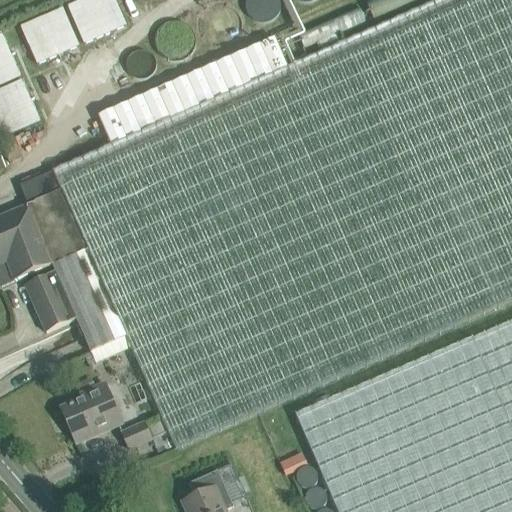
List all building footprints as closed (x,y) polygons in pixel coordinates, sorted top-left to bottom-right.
[(511,0),(444,0),(289,69),(276,39),(98,118),(111,147),(53,173),(53,174),(20,188),(30,210),(0,222),(0,267),(7,265),(14,283),(52,267),(56,274),(25,287),(45,335),(75,322),(89,355),(127,340),(176,451),(511,302),(511,0)] [(113,0),(82,0),(67,7),(84,44),(125,26),(113,0)] [(243,22),(243,21),(241,13),(237,7),(234,4),(230,2),(223,0),(219,0),(217,0),(213,2),(206,6),(204,9),(202,13),(200,21),(201,28),(205,35),(208,39),(212,41),(219,43),(223,43),(228,42),(235,38),(238,35),(241,30),(242,26),(243,22)] [(62,9),(20,27),(37,65),(78,47),(62,9)] [(328,37),(362,25),(358,14),(324,25),(328,37)] [(196,40),(195,36),(194,32),(190,25),(184,22),(181,20),(176,20),(171,20),(167,22),(162,26),(157,33),(156,40),(157,47),(161,52),(166,57),(170,59),(174,59),(182,59),(185,57),(189,54),(191,52),(194,48),(195,45),(196,40)] [(2,35),(0,36),(0,85),(21,76),(2,35)] [(22,80),(0,90),(0,131),(3,138),(40,122),(22,80)] [(14,139),(2,145),(10,165),(23,160),(14,139)] [(511,511),(511,323),(296,417),(336,511),(511,511)] [(123,426),(105,386),(81,396),(83,401),(61,410),(77,446),(123,426)] [(152,442),(144,424),(122,434),(129,451),(152,442)] [(226,511),(234,509),(218,473),(189,485),(194,498),(182,504),(185,511),(226,511)]
